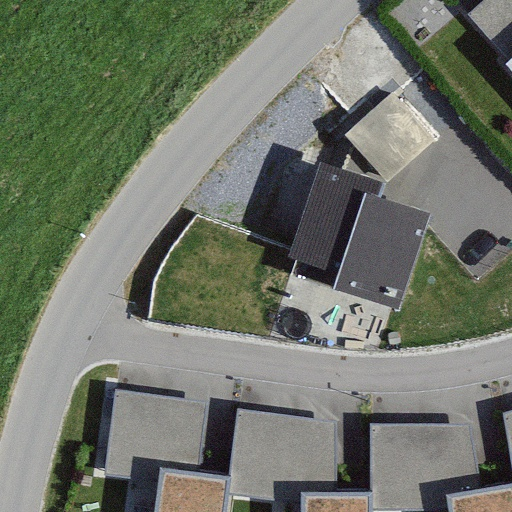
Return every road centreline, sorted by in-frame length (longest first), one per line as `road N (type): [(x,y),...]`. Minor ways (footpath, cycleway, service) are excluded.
road 1 (residential): [(59,327),(375,370),(511,350)]
road 2 (residential): [(345,0),(207,129),(83,283),(59,327)]
road 3 (residential): [(59,327),(15,511)]
